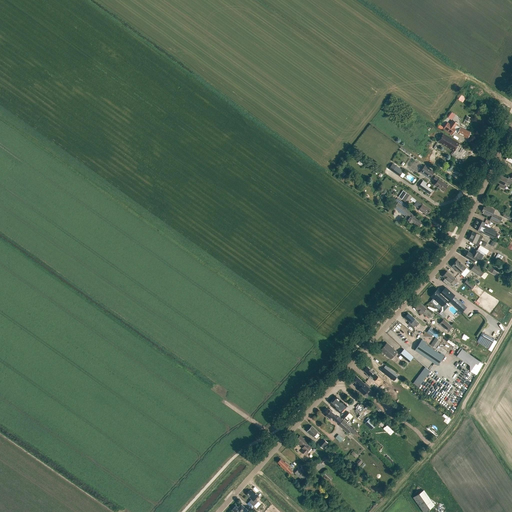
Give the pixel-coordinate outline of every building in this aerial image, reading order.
[(470,132),(456,126),(457,124),(452,120),(450,124),(447,123),(443,129),(451,136),(454,132),(457,134),(468,138),(470,132)] [(459,146),(458,145),(459,144),(444,135),(440,142),(443,144),(454,151),(453,153),(461,158),(464,152),(463,152),(464,150),(461,148),(461,147),(460,146),(459,146)] [(413,158),(408,166),(418,172),(423,164),(413,158)] [(421,171),(430,177),(434,172),(425,165),(421,171)] [(396,166),(393,170),(392,171),(397,175),(401,169),(396,166)] [(511,176),(511,178),(508,177),(508,179),(498,175),(495,181),(500,183),(498,186),(503,188),(505,184),(510,186),(511,181),(511,176)] [(436,182),(434,185),(443,191),(447,185),(435,177),(433,179),(436,182)] [(423,181),(419,187),(429,194),(432,190),(425,186),(426,183),(423,181)] [(407,203),(410,199),(412,197),(403,190),(398,197),(407,203)] [(423,212),(427,214),(430,209),(422,204),(422,205),(416,201),(413,205),(419,209),(418,210),(422,213),(423,212)] [(409,211),(402,206),(397,203),(393,208),(399,212),(405,216),(407,214),(409,216),(406,221),(411,224),(412,222),(418,226),(422,221),(411,214),(412,213),(409,211)] [(494,210),(486,206),(485,208),(484,207),(482,211),(483,211),(483,213),(491,217),(489,221),(498,225),(500,220),(497,219),(498,217),(492,214),(494,210)] [(480,222),(477,220),(473,228),(479,231),(479,232),(491,238),(494,232),(483,226),(484,223),(480,221),(480,222)] [(483,236),(472,231),(468,240),(474,243),(474,244),(478,246),(483,236)] [(488,256),(490,252),(488,251),(480,245),(477,249),(486,255),(488,256)] [(465,257),(473,262),(474,263),(476,260),(480,262),(484,255),(480,253),(480,252),(476,250),(475,251),(474,250),(471,253),(468,252),(465,257)] [(503,257),(498,253),(495,259),(500,262),(503,257)] [(460,274),(466,268),(457,260),(452,266),(460,274)] [(481,277),(485,271),(474,264),(470,269),(481,277)] [(449,287),(451,284),(450,283),(455,279),(447,271),(443,276),(445,279),(443,281),(449,287)] [(471,290),(474,286),(467,279),(463,283),(471,290)] [(454,296),(445,288),(441,292),(438,289),(431,296),(442,306),(446,301),(448,303),(449,301),(454,296)] [(432,314),(419,302),(414,307),(418,311),(421,314),(422,313),(428,318),(432,314)] [(435,311),(434,312),(442,317),(444,319),(447,316),(441,311),(439,313),(437,311),(435,311)] [(417,326),(419,323),(408,314),(405,318),(410,322),(408,324),(413,328),(415,325),(417,326)] [(448,330),(451,326),(443,319),(439,323),(448,330)] [(478,342),(490,348),(494,340),(482,333),(478,342)] [(436,348),(441,341),(435,337),(430,345),(436,348)] [(437,366),(444,356),(425,344),(426,342),(422,339),(415,350),(437,366)] [(391,359),(397,352),(387,343),(381,350),(391,359)] [(477,374),(485,363),(463,348),(458,356),(471,365),(469,368),(477,374)] [(409,362),(413,357),(404,349),(400,354),(409,362)] [(377,377),(374,374),(366,367),(363,370),(367,374),(367,375),(370,378),(371,377),(374,380),(375,380),(376,381),(377,381),(382,385),(384,383),(379,378),(378,379),(377,377)] [(414,382),(419,386),(431,371),(426,367),(414,382)] [(390,369),(388,371),(384,368),(381,371),(386,375),(394,381),(398,375),(390,369)] [(356,383),(360,388),(358,390),(364,395),(371,387),(369,385),(365,382),(364,383),(358,378),(356,377),(353,380),(356,383)] [(336,396),(333,399),(330,402),(334,406),(333,407),(340,413),(343,409),(347,406),(341,399),(340,400),(336,396)] [(391,404),(383,397),(379,402),(387,409),(391,404)] [(359,417),(361,420),(372,409),(368,405),(365,408),(360,403),(356,406),(358,408),(356,410),(361,415),(359,417)] [(329,409),(328,408),(324,413),(326,415),(326,416),(329,419),(331,417),(335,420),(339,424),(342,420),(338,416),(337,417),(334,414),(334,413),(332,412),(333,411),(330,408),(329,409)] [(343,419),(347,422),(352,417),(348,413),(343,419)] [(376,424),(369,418),(365,423),(371,429),(376,424)] [(350,430),(352,428),(343,420),(338,425),(348,433),(350,430)] [(317,438),(319,435),(317,433),(318,431),(312,426),(307,431),(313,437),(314,436),(317,438)] [(339,434),(336,437),(342,442),(345,438),(339,434)] [(303,438),(300,435),(297,439),(298,440),(297,441),(304,447),(303,448),(305,449),(303,452),(307,455),(309,453),(308,452),(312,447),(307,444),(309,442),(304,438),(303,438)] [(323,448),(328,442),(323,438),(317,444),(323,448)] [(391,463),(393,461),(387,455),(385,457),(391,463)] [(332,463),(328,459),(324,456),(320,462),(323,465),(326,462),(330,465),(332,463)] [(285,462),(281,459),(278,462),(281,465),(280,465),(285,470),(290,474),(293,471),(288,466),(289,465),(285,462)] [(299,468),(294,473),(302,480),(307,475),(299,468)] [(329,481),(332,477),(326,472),(323,475),(329,481)] [(427,489),(415,496),(423,511),(424,511),(436,506),(427,489)] [(258,495),(252,490),(251,491),(250,490),(246,494),(252,499),(249,501),(254,506),(258,501),(255,499),(258,495)]
